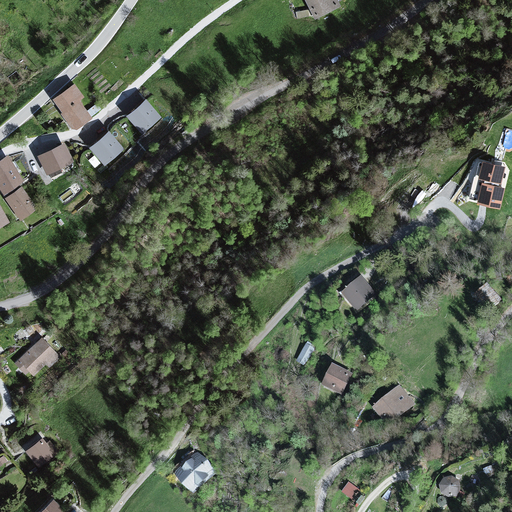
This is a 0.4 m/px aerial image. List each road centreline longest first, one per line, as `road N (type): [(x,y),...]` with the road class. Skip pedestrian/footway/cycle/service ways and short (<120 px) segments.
road 1 (unclassified): [(0,307),(34,298),(67,276),(155,166),(198,135),(376,37),(426,0)]
road 2 (residential): [(115,511),(300,294),(415,228),(440,203)]
road 3 (residential): [(511,311),(485,331),(451,411),(434,431),(353,460),(325,482),(316,511)]
road 4 (unclassified): [(0,157),(75,135),(238,0)]
road 5 (tertiary): [(131,0),(89,55),(0,134)]
